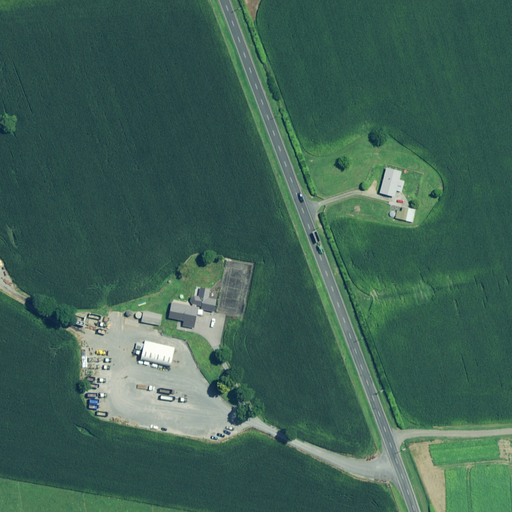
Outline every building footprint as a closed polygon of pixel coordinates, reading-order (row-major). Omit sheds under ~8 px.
[(400,173),(386,169),(379,193),(394,197),(396,190),(401,192),(404,182),(398,180),(400,173)] [(415,210),(402,208),(401,212),(396,211),(395,219),(413,222),(415,210)] [(209,290),(200,288),(198,297),(191,296),(190,305),(201,307),(201,310),(214,312),(216,300),(208,299),(209,290)] [(197,308),(171,303),(168,318),(183,321),(182,326),(193,328),(197,308)] [(143,312),(141,323),(161,326),(162,315),(143,312)] [(144,341),(144,344),(136,343),(135,349),(143,351),(142,355),(140,355),(139,360),(170,367),(175,348),(144,341)]
